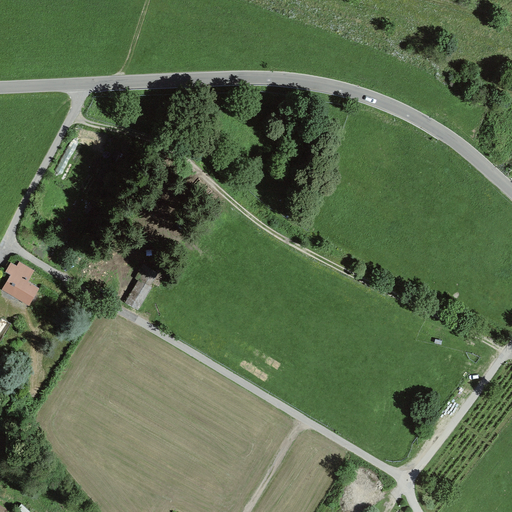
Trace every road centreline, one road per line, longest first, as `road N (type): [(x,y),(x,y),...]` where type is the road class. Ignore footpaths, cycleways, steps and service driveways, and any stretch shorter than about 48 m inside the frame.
road 1 (unclassified): [(80,86),(4,238),(399,479),(411,476),(511,344)]
road 2 (track): [(511,354),(285,241),(211,181),(140,139),(70,114)]
road 3 (tertiary): [(80,86),(244,76),(356,92),(450,140),(511,192)]
